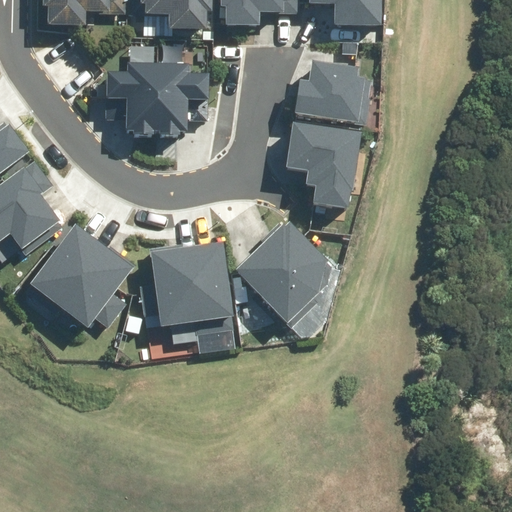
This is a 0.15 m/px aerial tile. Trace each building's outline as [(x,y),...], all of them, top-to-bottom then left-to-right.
[(107,0),(44,0),(46,28),(108,26),(107,0)] [(138,0),(138,18),(177,18),(176,35),(208,35),(208,0),(138,0)] [(217,0),(218,27),(253,27),(253,13),(289,13),(288,0),(217,0)] [(301,0),(302,11),(333,10),(333,28),(375,27),(374,0),(301,0)] [(145,49),(101,87),(156,151),(200,113),(145,49)] [(292,119),(364,126),(368,78),(356,77),(357,67),(311,62),(310,82),(295,80),(292,119)] [(0,170),(33,146),(13,119),(0,128),(0,170)] [(345,210),(359,136),(291,123),(282,171),(306,176),(304,188),(317,190),(315,204),(345,210)] [(59,180),(39,153),(0,181),(0,227),(8,221),(22,240),(60,212),(44,191),(59,180)] [(342,271),(291,220),(244,266),(295,317),(342,271)] [(134,267),(70,225),(26,292),(91,333),(134,267)] [(225,245),(151,249),(155,327),(229,323),(225,245)]
